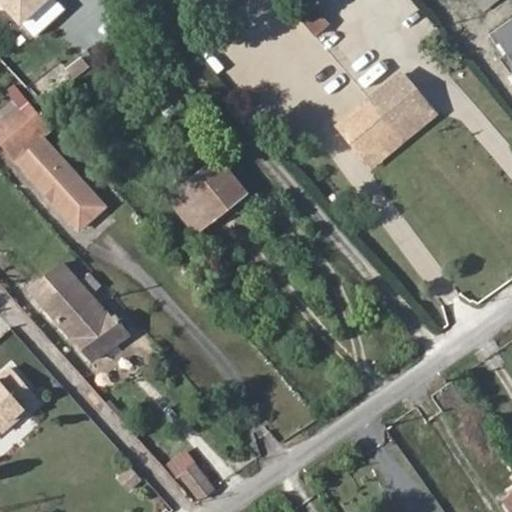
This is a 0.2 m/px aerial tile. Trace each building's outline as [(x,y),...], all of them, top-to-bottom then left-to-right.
[(0,0),(15,17),(33,0),(0,0)] [(471,0),(482,12),(496,0),(471,0)] [(311,34),(327,21),(312,2),(295,16),(311,34)] [(257,48),(277,72),(302,50),(282,27),(257,48)] [(333,66),(308,87),(329,111),(354,90),(333,66)] [(360,160),(425,110),(398,77),(334,127),(360,160)] [(12,99),(0,108),(0,145),(12,160),(14,158),(39,137),(49,130),(13,85),(5,91),(12,99)] [(431,119),(425,110),(360,160),(367,170),(431,119)] [(49,198),(75,227),(100,205),(39,137),(14,158),(42,189),(44,187),(52,195),(49,198)] [(244,194),(215,160),(168,202),(184,219),(186,217),(197,229),(219,210),(223,213),(244,194)] [(201,233),(223,213),(219,210),(197,229),(201,233)] [(132,324),(84,270),(75,277),(123,331),(132,324)] [(123,331),(75,277),(44,305),(91,359),(123,331)] [(110,384),(156,345),(138,324),(92,364),(110,384)] [(0,424),(20,406),(24,409),(37,398),(8,366),(0,372),(0,424)] [(177,471),(195,495),(207,486),(189,461),(177,471)]
